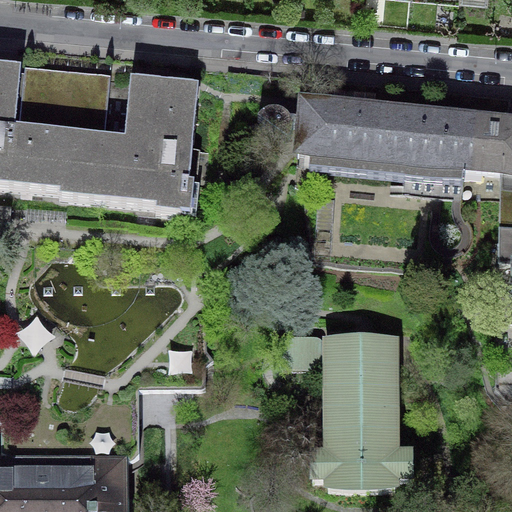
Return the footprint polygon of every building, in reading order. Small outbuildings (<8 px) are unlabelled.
[(21,73),(14,139),(5,139),(11,76),(0,74),(0,199),(49,204),(49,209),(136,217),(136,221),(192,227),(196,191),(183,190),(191,94),(123,87),(117,148),(100,147),(107,82),(67,78),(21,73)] [(448,121),(303,107),(298,159),(406,170),(405,182),(443,186),(444,173),(500,178),(500,235),(511,234),(511,119),(506,119),(505,126),(490,125),(475,123),(476,116),(449,114),(448,121)] [(511,234),(500,235),(499,235),(499,269),(511,269),(511,297),(508,297),(508,328),(511,327),(511,234)] [(0,427),(1,427),(0,447),(0,459),(8,467),(124,466),(138,461),(139,391),(201,393),(201,369),(210,365),(203,356),(206,279),(200,277),(195,276),(139,258),(15,248),(0,254),(0,338),(8,339),(6,383),(0,382),(0,427)] [(320,343),(275,343),(277,377),(327,377),(328,461),(312,461),(312,485),(328,485),(328,494),(349,496),(374,496),(395,493),(395,485),(410,485),(410,460),(395,460),(394,347),(372,345),(360,345),(348,345),(327,347),(320,343)] [(0,511),(124,511),(124,466),(8,467),(0,466),(0,511)]
